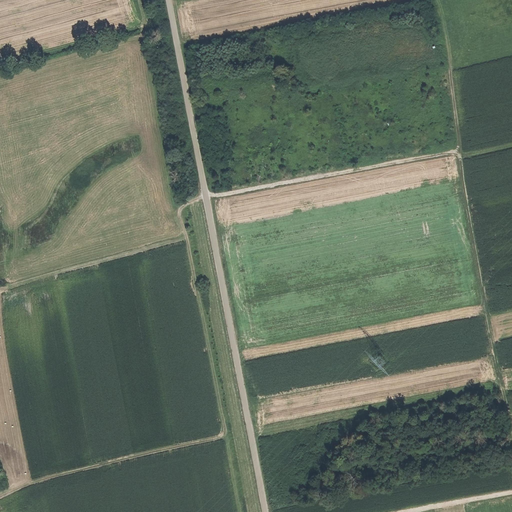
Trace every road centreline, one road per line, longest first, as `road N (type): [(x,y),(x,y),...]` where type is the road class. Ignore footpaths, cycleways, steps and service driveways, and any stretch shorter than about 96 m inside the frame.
road 1 (tertiary): [(168,0),(267,511)]
road 2 (track): [(511,427),(448,64),(429,0)]
